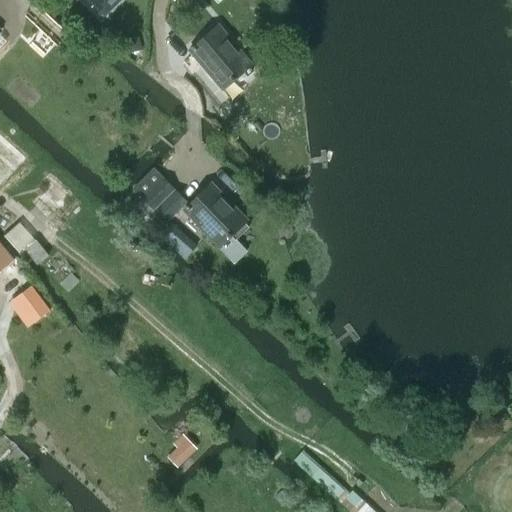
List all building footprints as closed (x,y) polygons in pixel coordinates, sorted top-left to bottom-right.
[(91,0),(105,13),(118,0),(91,0)] [(36,2),(24,14),(58,45),(64,39),(69,33),(37,3),(36,2)] [(223,89),(235,79),(239,84),(253,73),(248,67),(252,64),(219,24),(189,50),(223,89)] [(140,50),(138,39),(121,43),(124,54),(140,50)] [(187,203),(174,190),(153,168),(132,189),(153,211),(150,214),(163,227),(187,203)] [(183,210),(219,247),(230,236),(235,241),(249,227),(244,223),(248,220),(212,183),(183,210)] [(48,254),(33,236),(22,245),(37,263),(48,254)] [(0,270),(11,262),(14,259),(0,242),(0,270)] [(8,302),(27,327),(49,310),(30,285),(8,302)] [(372,511),(303,449),(293,460),(351,511),(372,511)]
